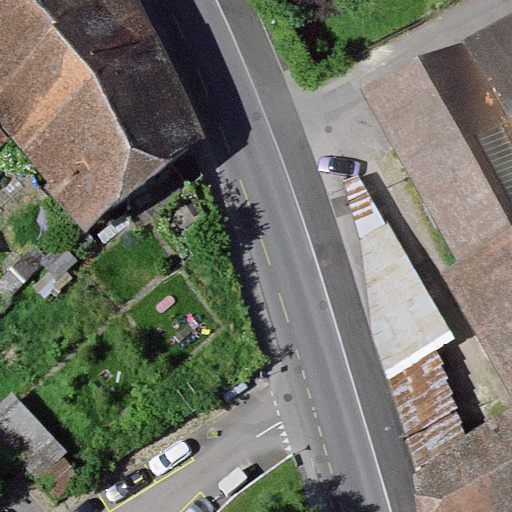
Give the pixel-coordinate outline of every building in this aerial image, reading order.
[(193,154),(122,0),(117,0),(0,115),(0,123),(96,232),(193,154)] [(0,0),(0,115),(117,0),(0,0)] [(511,511),(511,25),(369,101),(511,369),(511,433),(422,481),(426,511),(511,511)] [(14,331),(0,345),(0,391),(8,399),(47,363),(14,331)] [(65,456),(8,399),(0,407),(0,447),(37,484),(65,456)] [(0,488),(14,476),(0,460),(0,488)]
